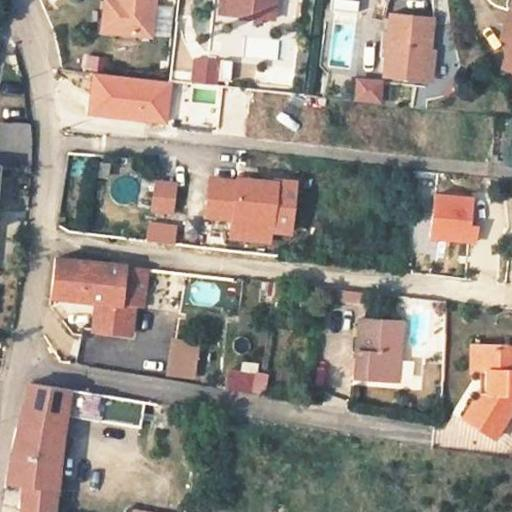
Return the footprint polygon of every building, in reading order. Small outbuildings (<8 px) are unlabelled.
[(105,0),(102,31),(113,32),(117,0),(113,0),(105,0)] [(116,0),(117,0),(113,32),(152,37),(156,0),(116,0)] [(222,0),(221,10),(231,12),(232,0),(222,0)] [(232,0),(231,12),(231,15),(276,21),(278,0),(232,0)] [(170,37),(175,6),(159,4),(155,35),(170,37)] [(395,14),(388,77),(430,81),(437,19),(395,14)] [(87,53),(86,66),(105,68),(107,55),(87,53)] [(192,81),(226,81),(226,56),(192,56),(192,81)] [(355,99),(383,100),(384,74),(356,73),(355,99)] [(31,140),(29,125),(1,122),(0,136),(0,168),(29,171),(31,140)] [(151,211),(175,213),(178,179),(154,178),(151,211)] [(269,224),(267,231),(288,233),(294,183),(276,181),(275,185),(237,180),(236,183),(210,180),(206,216),(233,220),(269,224)] [(435,187),(431,236),(476,239),(480,191),(435,187)] [(231,226),(267,231),(269,224),(233,220),(231,226)] [(51,297),(97,302),(94,331),(127,336),(130,306),(120,305),(124,267),(55,259),(51,297)] [(140,307),(145,269),(146,266),(124,264),(124,267),(120,305),(130,306),(140,307)] [(402,323),(359,319),(354,378),(398,381),(402,323)] [(195,342),(169,339),(164,375),(191,378),(195,342)] [(511,370),(510,370),(511,347),(471,345),(471,374),(479,374),(495,374),(494,395),(478,394),(462,419),(495,439),(511,410),(511,370)] [(413,386),(416,359),(405,358),(402,385),(413,386)] [(257,391),(257,365),(227,364),(227,390),(257,391)] [(495,374),(479,374),(478,394),(494,395),(495,374)] [(53,511),(62,437),(65,416),(140,428),(145,402),(30,383),(18,429),(6,481),(23,483),(19,511),(53,511)]
